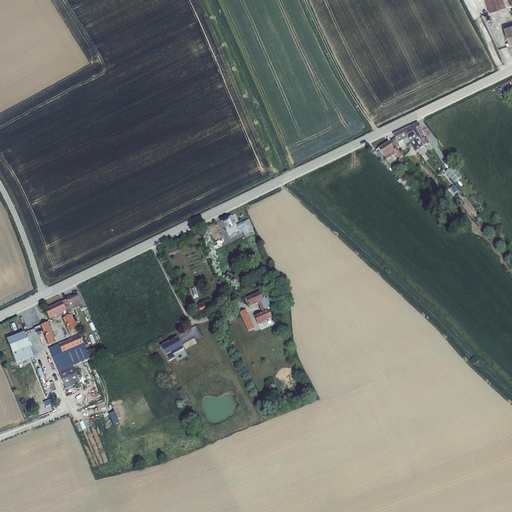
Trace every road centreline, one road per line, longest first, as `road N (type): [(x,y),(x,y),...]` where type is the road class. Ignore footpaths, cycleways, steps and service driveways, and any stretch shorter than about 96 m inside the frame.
road 1 (tertiary): [(43,293),(511,70)]
road 2 (track): [(376,133),(305,0)]
road 3 (unclassified): [(0,181),(43,293)]
